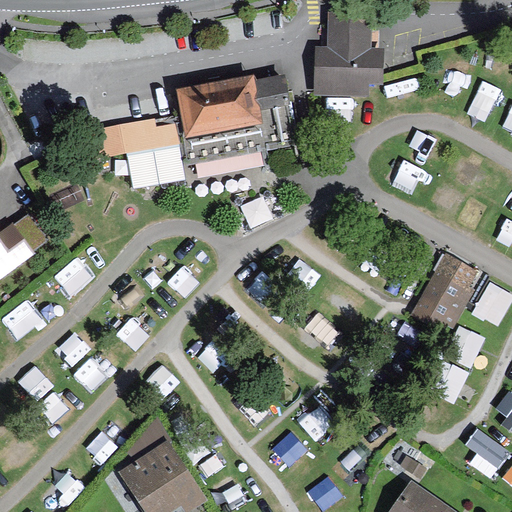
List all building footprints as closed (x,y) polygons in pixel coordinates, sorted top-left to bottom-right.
[(315,97),(369,97),(369,87),(382,87),(382,79),(383,50),(371,50),(372,14),(327,13),(326,49),(315,49),(315,97)] [(198,77),(200,85),(175,90),(179,109),(171,111),(175,133),(182,164),(293,141),(286,107),(290,106),(289,102),(284,76),(255,82),(254,74),(228,79),(227,71),(198,77)] [(121,142),(118,124),(89,130),(93,147),(96,160),(124,155),(121,142)] [(411,145),(426,167),(446,153),(430,131),(411,145)] [(29,214),(13,225),(11,223),(0,231),(0,282),(36,256),(33,252),(49,241),(29,214)] [(447,250),(417,303),(451,322),(472,286),(466,282),(475,266),(447,250)] [(500,325),(511,299),(511,290),(489,279),(473,312),(500,325)] [(473,365),(487,335),(461,323),(447,354),(473,365)] [(461,400),(468,367),(450,363),(444,397),(461,400)] [(494,415),(511,424),(511,389),(509,388),(494,415)] [(463,447),(495,473),(511,451),(511,450),(481,425),(463,447)] [(192,511),(203,504),(163,444),(112,478),(135,511),(172,511),(176,509),(177,511),(192,511)] [(419,480),(426,470),(406,456),(399,467),(419,480)] [(511,464),(503,478),(511,484),(511,464)] [(456,511),(411,481),(389,511),(456,511)]
